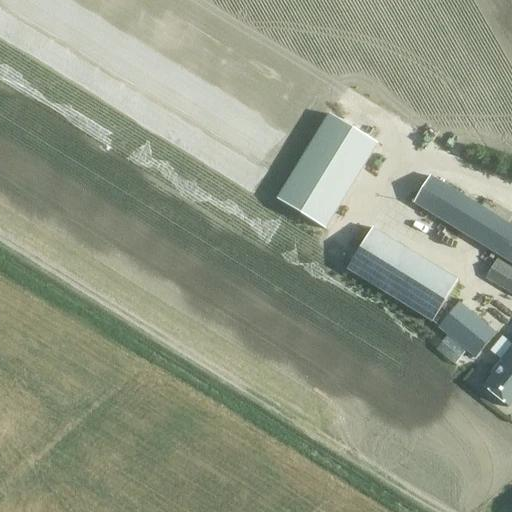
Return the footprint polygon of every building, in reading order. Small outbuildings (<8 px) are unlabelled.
[(278,200),(326,229),(378,144),(330,115),(278,200)] [(511,227),(431,177),(415,203),(511,263),(511,227)] [(459,280),(375,228),(348,270),(433,323),(459,280)] [(511,294),(511,268),(497,260),(486,278),(511,294)] [(439,329),(476,359),(497,333),(460,303),(439,329)] [(511,348),(491,374),(494,376),(484,387),(510,409),(511,406),(511,348)]
